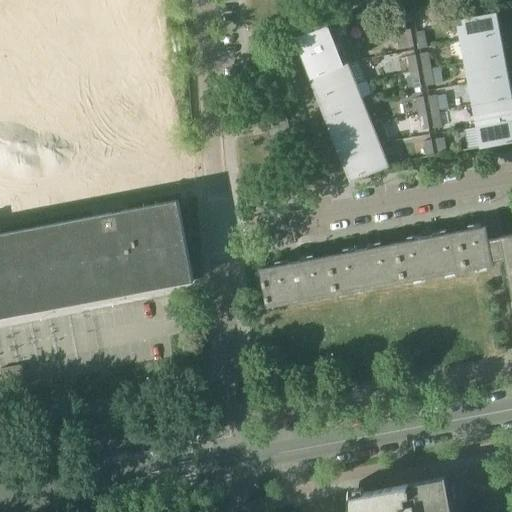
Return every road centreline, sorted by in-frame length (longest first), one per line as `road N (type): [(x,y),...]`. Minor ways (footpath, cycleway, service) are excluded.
road 1 (residential): [(219,237),(511,186)]
road 2 (residential): [(233,460),(511,410)]
road 3 (residential): [(219,237),(199,0)]
road 4 (residential): [(226,384),(219,237)]
